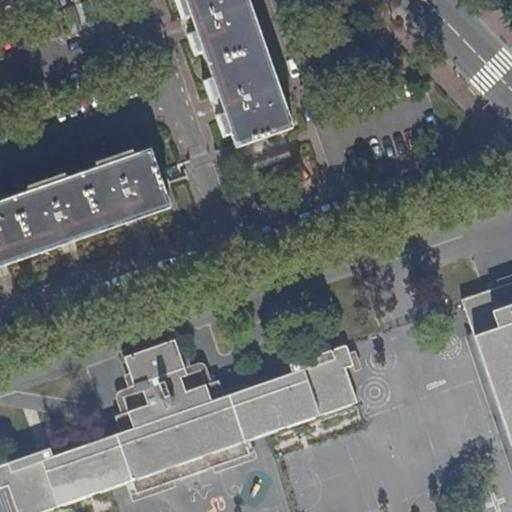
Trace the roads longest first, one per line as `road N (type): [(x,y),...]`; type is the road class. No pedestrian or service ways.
road 1 (residential): [(0,339),(511,159)]
road 2 (secondary): [(424,0),(511,91)]
